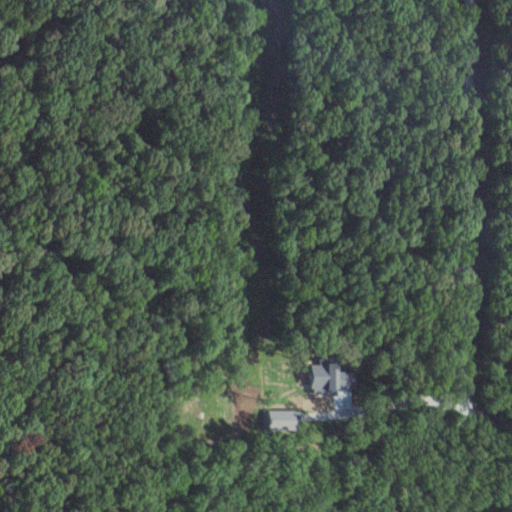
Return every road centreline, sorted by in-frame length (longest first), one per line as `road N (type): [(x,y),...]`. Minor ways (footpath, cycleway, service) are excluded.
road 1 (residential): [(265,0),(247,256),(248,405)]
road 2 (residential): [(476,0),(467,389)]
